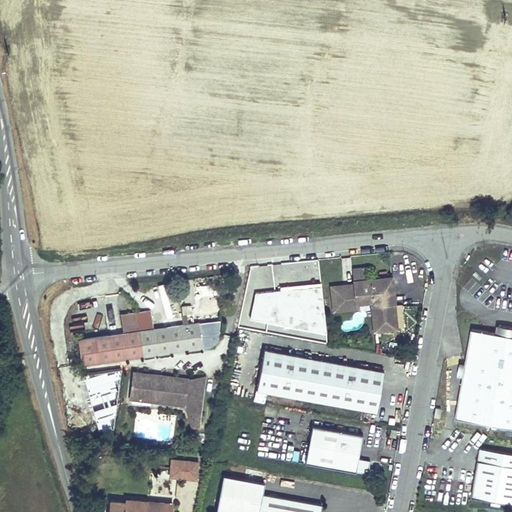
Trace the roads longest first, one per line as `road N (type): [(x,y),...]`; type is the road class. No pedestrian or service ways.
road 1 (unclassified): [(446,231),(18,276)]
road 2 (residential): [(446,231),(398,511)]
road 3 (tertiary): [(20,287),(77,511)]
road 4 (tertiary): [(0,115),(18,276)]
